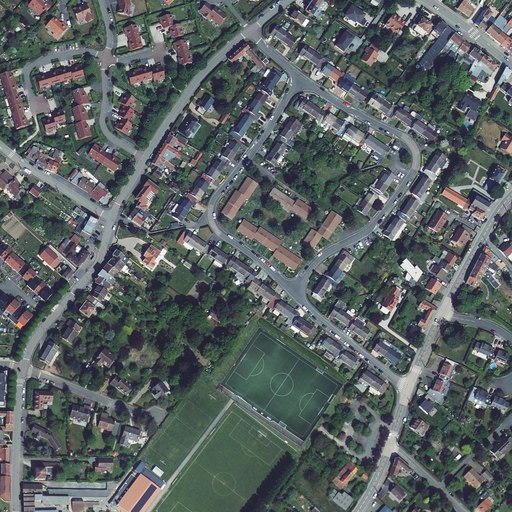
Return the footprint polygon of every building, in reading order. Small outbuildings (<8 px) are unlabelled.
[(44,0),(43,0),(33,0),(28,6),(33,10),(34,9),(40,15),(44,11),(45,10),(46,11),(50,7),(45,2),(44,4),(42,2),(44,0)] [(129,0),(118,0),(119,3),(120,3),(120,6),(118,13),(129,16),(130,10),(131,5),(129,0)] [(313,0),(311,4),(319,9),(321,11),(326,4),(320,0),(313,0)] [(217,7),(209,1),(203,9),(208,13),(208,14),(212,17),(214,14),(224,23),(230,15),(219,5),(217,7)] [(470,4),(466,1),(459,12),(469,19),(474,12),(468,7),(470,4)] [(319,9),(311,4),(306,11),(316,18),(321,11),(319,9)] [(72,10),(77,22),(86,18),(88,22),(93,20),(89,11),(90,11),(87,5),(86,5),(77,9),(76,8),(72,10)] [(366,15),(351,6),(349,10),(350,11),(347,17),(356,23),(357,22),(365,27),(368,22),(364,19),(366,15)] [(493,7),(486,16),(484,19),(485,20),(478,29),(484,33),(486,35),(493,27),(491,24),(492,22),(490,20),(496,13),(494,11),(495,9),(493,7)] [(297,13),(295,12),(291,18),(302,25),(306,19),(299,15),(300,14),(298,12),(297,13)] [(162,25),(164,29),(170,27),(174,25),(171,14),(159,18),(161,25),(162,25)] [(385,24),(398,33),(402,28),(406,23),(393,14),(385,24)] [(475,26),(478,29),(485,20),(484,19),(486,16),(484,14),(475,26)] [(54,17),(46,26),(54,33),(53,35),(58,39),(68,28),(62,23),(61,24),(58,22),(59,22),(54,17)] [(415,25),(429,36),(435,28),(421,18),(415,25)] [(434,25),(438,28),(442,23),(443,22),(439,19),(434,25)] [(490,38),(504,22),(500,19),(493,27),(486,35),(490,38)] [(504,22),(490,38),(495,42),(501,34),(504,30),(508,26),(511,23),(508,20),(506,22),(507,23),(506,24),(504,22)] [(442,23),(438,28),(432,36),(435,38),(433,40),(437,43),(448,29),(442,23)] [(174,25),(170,27),(171,31),(169,31),(172,39),(184,35),(180,24),(174,25)] [(127,35),(129,39),(139,36),(136,25),(124,28),(126,36),(127,35)] [(288,33),(278,26),(272,34),(282,41),(288,33)] [(456,35),(448,29),(437,43),(420,65),(427,71),(447,47),(448,45),(456,35)] [(357,37),(348,30),(336,47),(344,53),(347,48),(348,49),(357,37)] [(505,37),(509,34),(504,30),(501,34),(495,42),(502,48),(508,40),(509,41),(511,39),(511,38),(511,36),(507,39),(505,37)] [(298,40),(288,33),(282,41),(292,48),(298,40)] [(461,39),(456,35),(448,45),(447,47),(452,51),(456,46),(461,39)] [(139,36),(129,39),(130,43),(128,43),(130,51),(143,47),(139,36)] [(466,43),(461,39),(456,46),(452,51),(456,55),(458,53),(466,43)] [(508,40),(502,48),(507,52),(511,45),(511,39),(509,41),(508,40)] [(176,51),(178,54),(188,51),(185,40),(173,44),(175,51),(176,51)] [(247,43),(229,58),(233,63),(247,52),(259,66),(251,73),(256,78),(265,64),(263,62),(247,43)] [(472,48),(466,43),(458,53),(461,57),(459,59),(461,61),(463,59),(472,48)] [(370,50),(369,49),(366,52),(368,53),(362,61),(372,67),(377,59),(379,55),(378,55),(381,51),(373,45),(370,50)] [(300,54),(310,61),(316,53),(306,46),(300,54)] [(484,58),(472,48),(463,59),(473,67),(469,75),(465,82),(468,84),(476,70),(479,65),(484,58)] [(188,51),(178,54),(179,58),(177,59),(179,66),(192,63),(188,51)] [(326,61),(316,53),(310,61),(318,67),(317,68),(320,70),(326,61)] [(331,60),(328,58),(326,61),(320,70),(330,77),(335,69),(328,64),(331,60)] [(497,68),(484,58),(479,65),(476,70),(468,84),(474,87),(478,81),(476,80),(482,71),(490,77),(497,68)] [(75,67),(71,68),(74,77),(74,79),(86,75),(82,63),(75,66),(75,67)] [(66,66),(60,68),(63,80),(74,77),(71,68),(71,67),(67,68),(66,66)] [(155,69),(151,70),(153,78),(154,81),(165,78),(162,66),(154,68),(155,69)] [(146,67),(139,69),(142,82),(153,78),(151,70),(150,68),(146,69),(146,67)] [(53,72),(49,73),(52,84),(63,80),(60,68),(53,70),(53,72)] [(131,85),(142,82),(139,69),(131,72),(131,73),(128,74),(131,85)] [(264,76),(268,79),(276,85),(281,77),(282,78),(284,75),(276,69),(274,72),(270,69),(269,70),(264,76)] [(336,84),(339,86),(344,78),(346,76),(344,74),(343,75),(335,69),(330,77),(338,83),(336,84)] [(11,70),(1,74),(4,85),(16,81),(14,74),(12,74),(11,70)] [(511,75),(506,70),(497,87),(499,89),(504,83),(506,84),(511,76),(511,75)] [(45,73),(38,75),(41,87),(52,84),(49,73),(45,74),(45,73)] [(354,85),(344,78),(339,86),(349,93),(354,85)] [(262,85),(259,88),(270,95),(271,95),(273,92),(271,91),(276,85),(268,79),(263,86),(262,85)] [(16,81),(4,85),(7,96),(18,92),(17,89),(18,88),(16,81)] [(361,90),(354,85),(349,93),(359,100),(363,103),(371,92),(364,87),(361,90)] [(74,91),(78,106),(84,104),(90,102),(87,92),(86,93),(84,87),(77,90),(74,91)] [(505,87),(501,91),(511,100),(511,92),(505,87)] [(255,100),(263,105),(270,95),(259,88),(258,90),(260,92),(255,100)] [(498,92),(495,91),(491,97),(489,101),(492,102),(498,92)] [(19,96),(18,92),(7,96),(11,106),(22,102),(21,96),(19,96)] [(138,98),(129,92),(126,96),(125,95),(121,101),(126,104),(131,108),(138,98)] [(378,97),(375,95),(369,103),(379,110),(385,102),(388,99),(381,94),(380,95),(378,97)] [(215,100),(208,95),(203,102),(201,100),(198,104),(200,106),(198,110),(204,115),(215,100)] [(482,104),(467,95),(458,110),(464,113),(466,109),(476,114),(482,104)] [(299,107),(310,115),(316,107),(302,97),(295,107),(298,109),(299,107)] [(263,105),(255,100),(248,110),(250,111),(260,118),(262,115),(258,112),(263,105)] [(22,102),(11,106),(14,117),(24,114),(23,110),(25,109),(22,102)] [(393,107),(385,102),(379,110),(390,117),(396,108),(393,106),(393,107)] [(73,108),(78,123),(87,120),(90,119),(87,109),(85,110),(84,104),(78,106),(73,108)] [(131,108),(126,104),(121,111),(123,112),(120,115),(124,118),(130,121),(136,111),(131,108)] [(397,106),(396,108),(390,117),(392,119),(394,116),(401,121),(407,113),(410,109),(407,107),(406,107),(403,110),(397,106)] [(319,117),(322,119),(326,113),(316,107),(310,115),(317,120),(319,117)] [(57,112),(53,113),(54,117),(56,124),(67,121),(63,109),(56,111),(57,112)] [(221,121),(224,123),(228,117),(231,113),(227,111),(221,121)] [(260,118),(250,111),(248,114),(247,113),(242,120),(250,126),(255,119),(258,121),(260,118)] [(324,121),(332,126),(338,118),(330,112),(328,115),(326,113),(322,119),(319,122),(318,124),(320,126),(324,121)] [(415,113),(413,113),(411,116),(407,113),(401,121),(411,128),(420,116),(417,114),(417,115),(415,113)] [(24,114),(14,117),(17,128),(29,125),(27,117),(25,118),(24,114)] [(199,121),(191,115),(181,131),(188,136),(199,121)] [(420,116),(411,128),(422,136),(428,127),(420,122),(423,118),(420,116)] [(47,131),(57,128),(56,124),(54,117),(50,119),(50,117),(43,119),(47,131)] [(293,117),(286,127),(294,133),(297,135),(304,125),(293,117)] [(130,121),(124,118),(122,121),(121,120),(117,127),(127,134),(134,124),(130,121)] [(338,132),(341,134),(349,123),(346,121),(344,123),(338,118),(332,126),(339,131),(338,132)] [(76,124),(81,139),(93,135),(90,125),(88,126),(87,120),(78,123),(76,124)] [(235,127),(231,133),(241,140),(250,126),(242,120),(237,128),(235,127)] [(341,134),(351,141),(351,140),(358,130),(349,123),(341,134)] [(432,143),(438,135),(434,132),(436,129),(430,124),(428,127),(422,136),(432,143)] [(286,127),(279,137),(293,147),(295,144),(295,142),(292,140),(290,140),(294,133),(286,127)] [(362,141),(364,143),(370,135),(367,133),(366,135),(358,130),(351,140),(358,146),(362,141)] [(170,134),(165,142),(174,147),(177,143),(184,147),(186,143),(176,138),(170,134)] [(178,134),(176,138),(186,143),(189,140),(178,134)] [(364,143),(375,150),(381,142),(370,135),(364,143)] [(501,142),(504,144),(505,145),(503,147),(504,149),(502,152),(510,157),(511,153),(511,152),(511,151),(511,140),(505,136),(501,142)] [(236,153),(243,142),(235,137),(230,143),(229,142),(227,142),(225,145),(228,147),(236,153)] [(274,148),(282,154),(287,147),(291,150),(293,147),(279,137),(276,142),(277,143),(274,148)] [(181,157),(184,153),(174,147),(165,142),(158,153),(169,161),(172,155),(175,157),(177,154),(181,157)] [(378,161),(381,163),(388,154),(391,149),(381,142),(375,150),(373,153),(380,158),(378,161)] [(89,154),(102,163),(108,154),(104,151),(105,150),(96,144),(89,154)] [(32,160),(37,162),(36,164),(46,168),(48,163),(49,160),(46,159),(39,156),(41,152),(36,150),(37,148),(34,146),(27,156),(32,160)] [(236,153),(228,147),(221,157),(229,163),(236,153)] [(282,154),(274,148),(267,159),(279,167),(281,164),(277,161),(278,160),(280,162),(282,162),(285,157),(282,154)] [(56,172),(61,160),(61,158),(59,157),(62,151),(59,150),(56,158),(51,170),(56,172)] [(205,153),(201,151),(195,160),(198,162),(205,153)] [(438,151),(431,162),(439,168),(442,169),(446,163),(444,161),(446,157),(438,151)] [(169,161),(158,153),(153,162),(161,168),(165,162),(174,168),(175,165),(169,161)] [(108,154),(102,163),(116,172),(123,161),(114,156),(113,157),(108,154)] [(217,158),(212,166),(220,172),(225,164),(227,165),(229,163),(221,157),(218,155),(216,157),(217,158)] [(51,170),(56,158),(51,156),(49,160),(48,163),(46,168),(51,170)] [(434,175),(439,168),(431,162),(424,172),(425,173),(432,178),(435,180),(437,177),(434,175)] [(213,182),(220,172),(212,166),(207,173),(205,172),(203,175),(205,176),(212,181),(213,182)] [(488,183),(488,184),(484,190),(492,195),(496,189),(506,174),(497,168),(488,183)] [(72,180),(73,179),(77,173),(74,170),(68,178),(72,180)] [(156,170),(153,174),(159,179),(163,175),(156,170)] [(380,180),(388,185),(395,175),(389,171),(386,170),(380,180)] [(74,182),(78,185),(90,193),(95,185),(92,183),(93,181),(91,179),(89,182),(82,177),(83,176),(80,174),(81,173),(78,171),(77,173),(73,179),(72,180),(72,181),(74,182)] [(6,189),(14,180),(6,174),(4,176),(0,172),(0,185),(5,190),(6,189)] [(418,183),(426,188),(431,181),(433,182),(435,180),(432,178),(425,173),(418,183)] [(212,181),(205,176),(203,178),(202,177),(197,185),(205,191),(212,181)] [(238,189),(223,209),(233,216),(247,195),(249,197),(259,183),(250,176),(240,190),(238,189)] [(380,180),(377,178),(370,189),(373,190),(379,194),(380,191),(383,193),(388,185),(380,180)] [(14,180),(6,189),(17,199),(18,198),(24,190),(25,189),(18,184),(19,182),(15,179),(14,180)] [(138,197),(142,200),(138,205),(148,212),(149,211),(149,210),(146,208),(148,206),(146,204),(148,203),(146,202),(154,192),(155,193),(159,188),(149,180),(149,181),(148,180),(146,183),(146,184),(143,187),(144,188),(138,197)] [(301,193),(299,196),(277,181),(271,191),(292,205),(294,202),(308,212),(315,203),(301,193)] [(424,192),(426,188),(418,183),(411,193),(413,194),(423,201),(424,202),(427,196),(427,194),(424,192)] [(174,184),(171,188),(177,193),(180,189),(174,184)] [(30,192),(38,198),(41,194),(43,192),(36,185),(30,192)] [(104,189),(98,185),(91,193),(90,194),(99,202),(103,196),(105,198),(109,193),(103,189),(104,189)] [(190,195),(198,201),(205,191),(197,185),(191,193),(190,192),(188,194),(190,195)] [(446,189),(442,196),(457,205),(461,199),(446,189)] [(24,190),(18,198),(20,200),(26,192),(24,190)] [(369,191),(364,198),(372,204),(379,194),(373,190),(371,193),(369,191)] [(180,205),(188,210),(194,202),(196,204),(198,201),(190,195),(188,194),(180,205)] [(423,201),(413,194),(406,205),(414,210),(419,202),(421,203),(423,201)] [(357,209),(365,215),(372,204),(364,198),(360,196),(357,202),(360,204),(357,209)] [(467,202),(463,209),(464,209),(463,210),(465,212),(466,210),(472,214),(471,216),(480,222),(490,206),(475,197),(471,205),(467,202)] [(461,199),(457,205),(463,209),(467,202),(461,199)] [(180,205),(177,203),(172,210),(175,213),(173,215),(181,220),(188,210),(180,205)] [(138,205),(130,217),(135,220),(143,225),(149,216),(152,213),(149,211),(148,212),(138,205)] [(414,210),(406,205),(401,212),(399,211),(397,213),(405,219),(407,216),(409,218),(414,210)] [(74,212),(84,219),(86,220),(96,226),(99,221),(86,214),(77,207),(74,212)] [(334,212),(320,232),(315,229),(305,243),(314,249),(324,236),(329,239),(344,219),(334,212)] [(438,212),(428,228),(437,234),(443,226),(448,218),(438,212)] [(390,224),(399,229),(402,231),(408,221),(405,219),(397,213),(390,224)] [(304,259),(283,244),(285,241),(264,226),(263,228),(248,218),(242,227),(256,237),(257,236),(278,251),(276,253),(297,268),(304,259)] [(81,224),(93,231),(96,226),(86,220),(84,219),(81,224)] [(80,235),(88,240),(93,231),(81,224),(76,232),(80,235)] [(399,229),(390,224),(383,234),(391,239),(392,240),(393,240),(396,239),(402,231),(399,229)] [(461,231),(470,236),(472,232),(463,226),(461,231)] [(196,244),(201,236),(191,229),(189,231),(185,229),(178,238),(193,248),(196,244)] [(461,231),(459,230),(451,242),(461,248),(465,242),(466,242),(470,236),(461,231)] [(69,231),(65,236),(67,238),(77,245),(81,240),(69,231)] [(201,236),(196,244),(203,250),(205,248),(207,250),(212,244),(201,236)] [(67,238),(58,249),(68,257),(67,258),(79,269),(90,255),(84,250),(79,256),(78,255),(75,258),(72,254),(78,247),(78,248),(79,247),(77,245),(67,238)] [(506,241),(498,248),(504,256),(505,256),(508,259),(511,256),(511,239),(507,242),(506,241)] [(0,258),(2,260),(12,249),(9,247),(7,248),(1,243),(0,244),(0,258)] [(215,246),(212,244),(207,250),(217,257),(223,249),(216,244),(215,246)] [(485,245),(481,253),(491,259),(497,266),(499,267),(504,263),(501,260),(499,261),(495,257),(497,256),(488,246),(485,245)] [(153,246),(145,256),(147,257),(143,262),(152,269),(156,264),(154,262),(162,252),(153,246)] [(12,249),(2,260),(4,262),(9,267),(18,258),(12,253),(14,251),(12,249)] [(40,258),(54,271),(60,263),(57,260),(59,259),(48,249),(40,258)] [(134,262),(117,249),(114,255),(115,256),(125,263),(128,260),(133,264),(134,262)] [(230,253),(223,249),(217,257),(215,260),(222,265),(225,260),(228,262),(234,254),(232,252),(230,253)] [(334,265),(342,271),(349,261),(350,262),(353,258),(343,250),(340,255),(341,255),(334,265)] [(439,262),(443,264),(450,269),(456,260),(444,251),(442,254),(443,255),(439,262)] [(491,259),(481,253),(477,261),(491,270),(494,271),(497,266),(491,259)] [(231,264),(239,269),(245,261),(234,254),(228,262),(227,264),(230,266),(231,264)] [(122,270),(126,264),(125,263),(115,256),(109,263),(119,271),(120,271),(121,270),(122,270)] [(17,273),(20,275),(29,265),(26,262),(24,264),(18,258),(9,267),(11,268),(11,269),(12,271),(14,270),(17,273)] [(450,269),(443,264),(439,262),(435,258),(433,261),(438,264),(436,268),(446,275),(450,269)] [(405,279),(409,281),(411,278),(413,280),(417,282),(423,274),(417,266),(415,268),(416,269),(415,270),(406,259),(402,263),(403,264),(400,266),(404,271),(405,270),(407,273),(405,279)] [(259,271),(245,261),(239,269),(235,273),(243,279),(246,274),(253,279),(256,275),(259,271)] [(477,261),(472,271),(482,277),(487,279),(489,282),(496,273),(494,271),(491,270),(477,261)] [(103,270),(114,278),(119,271),(109,263),(103,270)] [(29,265),(20,275),(22,277),(21,277),(27,282),(33,276),(35,274),(30,269),(31,267),(29,265)] [(342,271),(334,265),(328,273),(327,272),(325,275),(338,284),(340,281),(337,278),(342,271)] [(61,277),(67,283),(74,275),(68,269),(64,266),(61,269),(65,272),(61,277)] [(443,281),(446,275),(436,268),(432,274),(443,281)] [(114,278),(103,270),(98,275),(100,276),(102,277),(113,285),(117,280),(114,278)] [(472,271),(465,283),(476,288),(482,277),(472,271)] [(254,286),(264,293),(270,285),(256,275),(253,279),(249,285),(253,288),(254,286)] [(318,284),(326,290),(329,291),(334,285),(336,286),(338,284),(325,275),(318,284)] [(33,291),(35,293),(44,283),(42,281),(40,283),(33,276),(27,282),(25,285),(33,292),(33,291)] [(99,284),(108,290),(109,291),(111,288),(114,290),(116,287),(113,285),(102,277),(100,279),(99,278),(98,278),(96,278),(96,280),(96,281),(99,284)] [(425,289),(434,295),(438,289),(439,289),(441,286),(431,279),(425,289)] [(44,283),(35,293),(38,295),(37,296),(44,302),(52,293),(46,288),(47,286),(44,283)] [(108,290),(99,284),(95,290),(96,291),(92,295),(100,301),(103,296),(104,297),(108,290)] [(326,290),(318,284),(313,292),(315,293),(313,296),(322,302),(324,299),(321,297),(326,290)] [(268,303),(271,305),(280,292),(270,285),(264,293),(271,298),(268,303)] [(400,292),(394,288),(385,301),(382,306),(391,312),(399,300),(396,298),(400,292)] [(274,305),(282,311),(288,303),(280,297),(283,294),(280,292),(271,305),(273,307),(274,305)] [(0,313),(0,314),(5,308),(11,301),(8,299),(8,298),(2,293),(0,295),(0,313)] [(97,299),(89,294),(85,299),(87,300),(80,310),(89,317),(99,304),(95,302),(97,299)] [(7,315),(11,319),(22,307),(19,304),(20,304),(14,298),(11,301),(5,308),(10,312),(7,315)] [(340,299),(338,302),(343,305),(343,306),(345,307),(347,304),(340,299)] [(333,317),(340,322),(346,313),(342,311),(345,307),(343,306),(343,305),(338,302),(335,306),(336,306),(333,311),(331,314),(334,316),(333,317)] [(425,331),(436,310),(422,302),(419,308),(423,310),(424,309),(428,312),(426,316),(424,314),(418,327),(425,331)] [(289,322),(298,310),(288,303),(282,311),(290,316),(286,320),(289,322)] [(25,309),(22,307),(11,319),(15,322),(18,319),(23,324),(32,314),(31,314),(31,313),(30,311),(28,311),(26,309),(25,309)] [(298,310),(289,322),(292,325),(293,323),(300,329),(306,321),(299,316),(301,312),(298,310)] [(340,322),(349,329),(356,319),(360,314),(357,312),(355,315),(348,310),(346,313),(340,322)] [(78,330),(81,325),(70,318),(67,323),(70,325),(62,336),(72,342),(79,330),(78,330)] [(357,337),(363,329),(365,326),(356,319),(349,329),(352,331),(351,333),(357,337)] [(306,321),(300,329),(312,336),(317,328),(306,321)] [(363,329),(357,337),(363,342),(365,340),(368,342),(372,336),(363,329)] [(325,339),(322,337),(316,346),(319,348),(321,345),(327,350),(333,342),(326,337),(325,339)] [(40,358),(48,363),(59,346),(50,340),(40,358)] [(373,351),(383,359),(389,351),(392,348),(384,342),(383,344),(380,341),(373,351)] [(335,358),(336,356),(342,348),(333,342),(327,350),(326,352),(335,358)] [(490,361),(494,363),(499,354),(495,353),(496,351),(486,346),(486,347),(481,345),(477,352),(491,360),(490,361)] [(114,361),(113,361),(117,357),(105,348),(98,358),(96,361),(100,364),(102,361),(109,366),(112,363),(114,361)] [(344,350),(342,348),(336,356),(335,358),(344,364),(350,356),(343,352),(344,350)] [(389,351),(383,359),(391,365),(390,366),(395,369),(401,360),(396,357),(398,354),(398,352),(392,348),(389,351)] [(501,356),(499,354),(494,363),(497,365),(497,363),(507,369),(511,360),(502,354),(501,356)] [(356,361),(350,356),(344,364),(354,371),(358,365),(355,363),(356,361)] [(441,371),(442,372),(440,375),(449,380),(450,377),(449,376),(457,361),(450,357),(447,362),(446,361),(441,371)] [(366,372),(358,382),(361,384),(363,382),(370,387),(376,379),(366,372)] [(440,375),(438,378),(437,377),(431,387),(429,386),(426,390),(439,402),(442,395),(441,392),(440,391),(445,382),(447,383),(449,380),(440,375)] [(134,388),(123,379),(121,381),(117,377),(111,384),(116,388),(117,386),(127,395),(134,388)] [(152,392),(158,399),(170,390),(169,389),(171,388),(171,387),(171,386),(171,385),(166,379),(163,381),(162,381),(153,388),(155,390),(152,392)] [(386,386),(376,379),(370,387),(369,389),(369,392),(373,395),(376,394),(377,392),(380,395),(386,386)] [(477,387),(472,395),(470,399),(488,410),(490,407),(495,399),(492,398),(492,396),(477,387)] [(36,410),(43,410),(44,400),(53,400),(54,393),(37,392),(36,410)] [(498,401),(495,399),(490,407),(493,409),(494,408),(503,414),(504,413),(508,416),(511,409),(508,406),(508,405),(499,399),(498,401)] [(85,408),(75,406),(73,417),(89,421),(93,407),(86,405),(85,408)] [(1,427),(1,430),(4,430),(13,430),(14,411),(0,411),(0,415),(6,415),(6,427),(1,427)] [(109,413),(103,411),(99,427),(103,428),(104,427),(112,429),(111,432),(118,434),(122,422),(116,421),(117,419),(108,417),(109,413)] [(428,425),(417,417),(411,426),(422,433),(428,425)] [(39,438),(41,434),(48,437),(55,449),(61,446),(53,433),(35,423),(32,429),(37,432),(35,436),(39,438)] [(142,431),(127,427),(122,444),(128,446),(129,442),(133,443),(134,439),(139,441),(142,431)] [(448,441),(440,434),(436,439),(443,446),(448,441)] [(502,443),(491,454),(499,462),(510,452),(505,447),(502,443)] [(3,445),(0,444),(0,464),(9,464),(9,448),(3,448),(3,445)] [(114,456),(99,456),(99,460),(99,463),(98,463),(96,463),(96,470),(103,470),(104,468),(114,468),(114,456)] [(395,457),(390,472),(396,474),(399,464),(408,472),(411,468),(399,456),(395,457)] [(132,472),(110,502),(116,507),(119,504),(129,511),(143,511),(162,488),(161,487),(165,482),(162,480),(144,466),(147,463),(142,460),(135,469),(136,470),(134,473),(132,472)] [(56,461),(37,461),(36,477),(47,478),(47,471),(53,471),(53,473),(56,473),(56,461)] [(58,461),(37,461),(56,461),(56,473),(60,473),(60,465),(58,465),(58,461)] [(333,481),(341,488),(359,468),(350,461),(333,481)] [(0,464),(0,480),(11,481),(11,466),(11,464),(10,464),(9,464),(0,464)] [(478,478),(470,470),(462,478),(465,481),(466,480),(475,489),(483,481),(479,477),(478,478)] [(485,472),(481,475),(485,479),(487,482),(490,479),(485,472)] [(422,487),(426,483),(420,477),(416,481),(422,487)] [(11,481),(0,480),(0,498),(4,502),(9,501),(11,481)] [(109,489),(62,488),(61,491),(70,491),(69,495),(106,496),(108,496),(120,481),(109,480),(109,489)] [(44,483),(25,482),(25,492),(44,493),(44,483)] [(395,486),(390,493),(399,501),(405,495),(395,486)] [(106,505),(106,496),(69,495),(53,495),(51,495),(46,495),(44,495),(44,493),(25,492),(25,511),(49,511),(50,511),(35,511),(35,509),(36,509),(36,498),(44,499),(44,501),(45,503),(70,503),(70,509),(72,511),(73,511),(74,511),(85,511),(85,505),(94,505),(94,508),(98,511),(97,511),(109,511),(110,507),(106,505)] [(341,495),(338,492),(332,499),(344,510),(353,500),(344,492),(341,495)] [(482,511),(490,505),(485,500),(488,497),(484,493),(471,505),(475,509),(475,508),(478,511),(482,511)]
